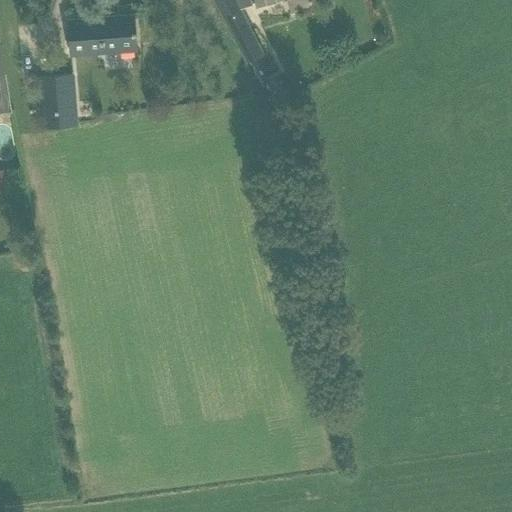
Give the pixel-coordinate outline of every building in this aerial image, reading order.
[(240,7),(222,16),(246,61),(263,51),(240,7)] [(68,19),(70,54),(136,49),(133,14),(68,19)] [(0,112),(10,111),(0,46),(0,112)] [(275,74),(263,81),(270,92),(270,93),(271,92),(282,86),(275,74)] [(116,90),(117,103),(133,102),(132,88),(116,90)]
